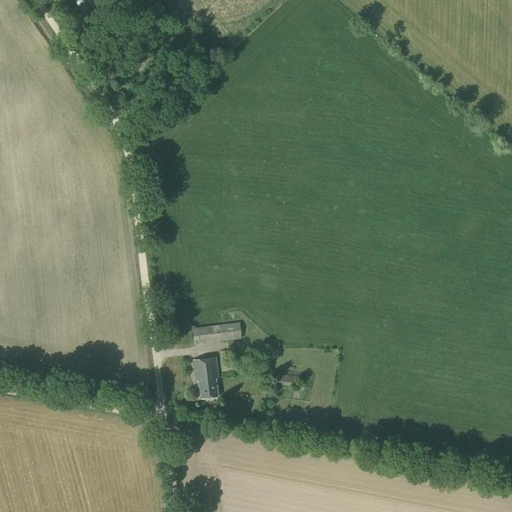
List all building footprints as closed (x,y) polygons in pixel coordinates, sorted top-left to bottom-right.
[(89,2),(88,0),(72,0),(84,16),(94,9),(94,8),(96,7),(92,0),(89,2)] [(194,345),(241,339),(239,323),(192,329),(194,345)] [(221,365),(231,364),(230,351),(220,352),(221,365)] [(218,397),(215,379),(218,378),(215,358),(192,361),(195,381),(197,381),(200,399),(218,397)] [(296,376),(276,374),(275,385),(295,387),(296,376)]
